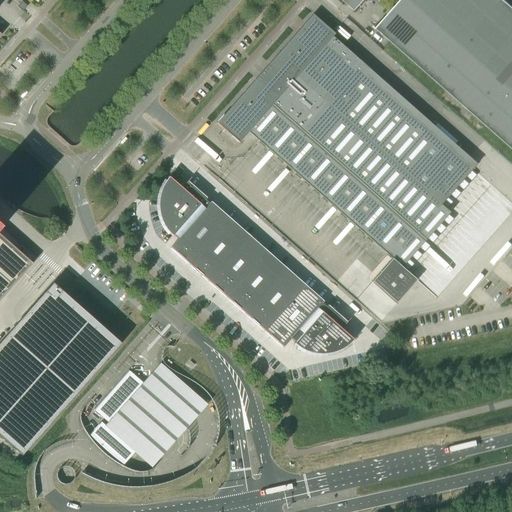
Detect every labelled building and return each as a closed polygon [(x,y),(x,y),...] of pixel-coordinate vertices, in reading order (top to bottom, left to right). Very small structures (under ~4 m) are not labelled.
[(377,31),(511,150),(511,9),(501,0),(341,0),(355,13),(366,0),(369,0),(378,4),(380,0),(402,0),(376,30),(374,28),(373,28),(377,31)] [(26,6),(22,3),(18,7),(22,11),(26,6)] [(255,80),(217,124),(221,127),(239,143),(249,132),(258,141),(392,259),(372,282),(397,304),(417,281),(416,280),(415,280),(403,269),(402,268),(420,247),(425,241),(442,222),(447,216),(450,213),(441,205),(473,169),(462,160),(456,154),(426,128),(420,123),(390,96),(365,74),(369,70),(360,61),(356,58),(346,49),(342,46),(337,41),(334,39),(333,37),(335,35),(313,15),(269,64),(272,67),(268,72),(267,71),(266,71),(265,71),(264,71),(263,72),(262,73),(262,74),(262,75),(262,76),(262,77),(263,77),(258,82),(255,80)] [(179,175),(182,171),(178,167),(174,171),(179,175)] [(180,237),(209,204),(205,201),(207,199),(187,182),(181,188),(171,179),(167,183),(166,185),(164,188),(163,192),(162,195),(161,198),(160,201),(160,205),(160,208),(161,212),(161,215),(162,218),(163,221),(165,224),(167,227),(168,230),(171,233),(174,236),(176,234),(180,237)] [(211,202),(209,204),(180,237),(170,248),(189,265),(230,219),(211,202)] [(230,219),(189,265),(208,281),(248,235),(230,219)] [(267,252),(248,235),(208,281),(227,298),(267,252)] [(0,300),(32,264),(30,262),(35,257),(21,244),(16,250),(0,236),(0,300)] [(267,252),(227,298),(246,315),(286,269),(267,252)] [(286,269),(246,315),(264,331),(305,285),(286,269)] [(75,287),(87,295),(91,288),(79,280),(75,287)] [(6,337),(0,343),(0,436),(21,455),(120,344),(67,297),(57,289),(52,284),(14,327),(6,337)] [(324,302),(305,285),(264,331),(283,348),(293,337),(322,304),(324,302)] [(326,307),(322,304),(293,337),(297,340),(295,343),(298,346),(301,347),(304,349),(307,350),(311,351),(314,352),(317,353),(321,353),(324,353),(327,352),(331,352),(334,351),(337,350),(340,348),(343,347),(346,345),(349,342),(352,339),(341,329),(347,323),(327,305),(326,307)] [(143,383),(108,423),(105,426),(135,452),(153,468),(208,410),(160,364),(143,383)] [(108,423),(143,383),(128,370),(93,410),(108,423)] [(112,456),(123,465),(131,456),(135,452),(105,426),(101,423),(97,427),(90,435),(100,446),(112,456)]
